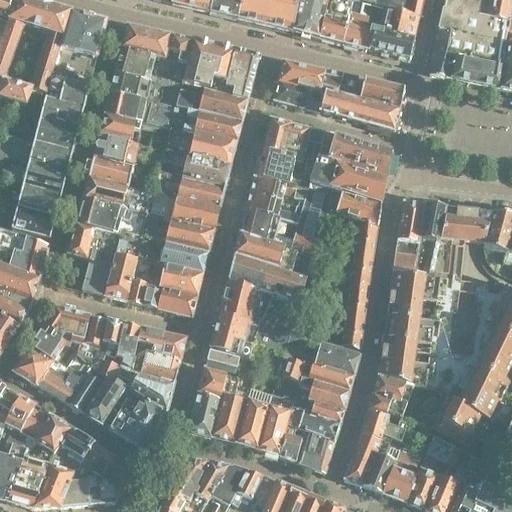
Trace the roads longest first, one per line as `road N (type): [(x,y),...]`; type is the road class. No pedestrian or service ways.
road 1 (residential): [(328,490),(366,382),(393,191),(406,176)]
road 2 (residential): [(201,334),(275,47)]
road 3 (residential): [(45,297),(118,11)]
road 4 (residential): [(406,176),(415,80),(275,47)]
road 5 (residential): [(0,373),(158,472)]
road 6 (residential): [(275,47),(118,11)]
road 7 (residential): [(328,490),(173,448)]
road 8 (residential): [(45,297),(201,334)]
